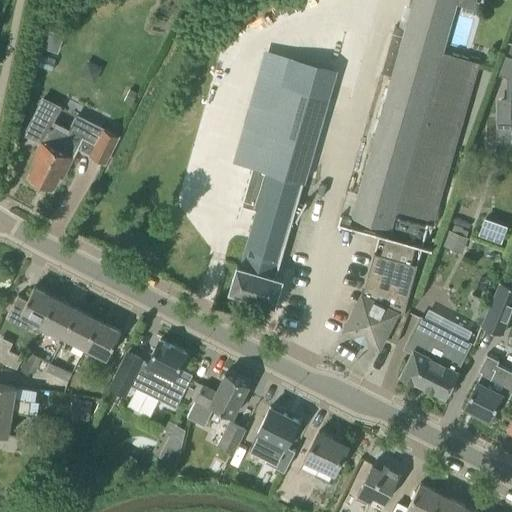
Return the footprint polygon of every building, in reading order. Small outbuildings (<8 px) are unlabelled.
[(433,224),(480,62),(478,62),(480,56),(471,54),(470,59),(442,51),(456,0),(414,0),(406,29),(395,26),(381,72),(393,76),(373,143),(356,205),(352,216),(390,227),(391,227),(395,214),(427,223),(433,224)] [(64,33),(46,28),(41,45),(58,51),(64,33)] [(511,42),(508,41),(503,54),(511,56),(511,42)] [(511,141),(511,56),(503,54),(497,73),(511,77),(511,99),(502,99),(502,114),(511,114),(511,142),(511,141)] [(329,91),(307,81),(279,77),(275,88),(258,72),(232,157),(254,166),(249,183),(243,204),(257,209),(241,265),(238,264),(230,290),(276,304),(284,277),(275,275),(299,190),(302,179),(325,102),(329,91)] [(129,89),(124,99),(134,104),(139,93),(129,89)] [(43,95),(25,131),(42,140),(32,160),(35,161),(29,175),(32,177),(32,181),(39,184),(41,182),(53,187),(60,174),(63,175),(78,145),(91,151),(89,154),(106,163),(120,136),(103,127),(100,134),(76,121),(71,130),(52,121),(60,104),(43,95)] [(407,300),(427,223),(395,214),(391,227),(390,227),(371,294),(370,293),(351,330),(356,332),(356,333),(367,339),(368,338),(380,344),(385,336),(397,342),(412,302),(407,300)] [(508,224),(485,216),(479,234),(502,242),(508,224)] [(468,237),(466,236),(452,231),(454,225),(448,223),(440,244),(463,252),(468,237)] [(511,288),(500,282),(480,323),(502,334),(511,312),(511,288)] [(57,296),(35,285),(28,299),(18,294),(7,316),(29,328),(34,319),(43,324),(57,296)] [(64,335),(78,307),(57,296),(43,324),(64,335)] [(86,346),(99,318),(78,307),(64,335),(86,346)] [(456,369),(470,342),(424,318),(421,316),(406,346),(413,350),(400,374),(415,381),(415,380),(445,396),(458,370),(456,369)] [(108,357),(121,329),(99,318),(86,346),(108,357)] [(111,385),(125,393),(131,380),(178,403),(193,373),(180,366),(187,352),(160,338),(148,362),(142,359),(143,358),(128,351),(123,360),(111,385)] [(9,350),(4,361),(17,368),(22,356),(9,350)] [(465,406),(490,418),(503,393),(511,397),(511,394),(511,372),(496,365),(498,361),(486,355),(478,370),(482,371),(465,406)] [(195,401),(208,408),(212,410),(215,405),(234,415),(250,383),(226,371),(217,390),(204,384),(195,401)] [(29,412),(31,399),(14,396),(16,385),(0,382),(0,407),(12,410),(29,412)] [(92,401),(73,398),(70,417),(89,420),(92,401)] [(276,440),(271,450),(281,455),(286,444),(286,445),(299,420),(271,405),(258,430),(276,440)] [(0,432),(9,434),(12,410),(0,407),(0,432)] [(233,450),(245,427),(232,420),(227,430),(218,425),(211,439),(233,450)] [(182,444),(186,428),(176,422),(168,437),(182,444)] [(335,471),(348,445),(319,430),(306,456),(335,471)] [(69,465),(73,452),(50,446),(47,460),(69,465)] [(401,471),(384,463),(382,467),(372,463),(358,492),(372,499),(374,494),(386,500),(401,471)] [(412,511),(432,511),(443,493),(420,481),(407,509),(412,511)] [(443,493),(432,511),(459,511),(464,504),(443,493)]
